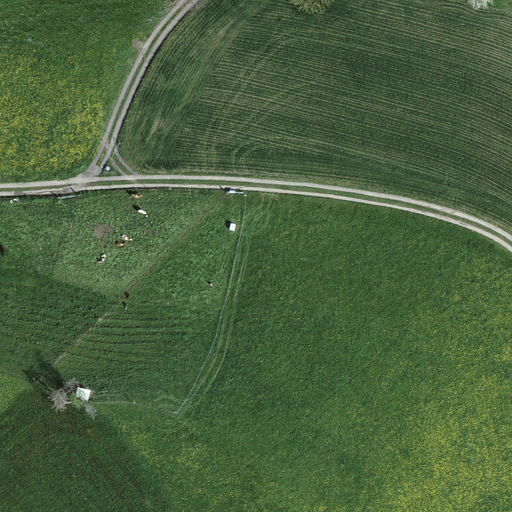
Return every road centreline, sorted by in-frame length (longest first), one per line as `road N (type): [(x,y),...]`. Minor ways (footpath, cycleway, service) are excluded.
road 1 (track): [(511,249),(496,234),(416,206),(335,193),(100,183)]
road 2 (track): [(189,0),(139,65),(108,139),(100,183)]
